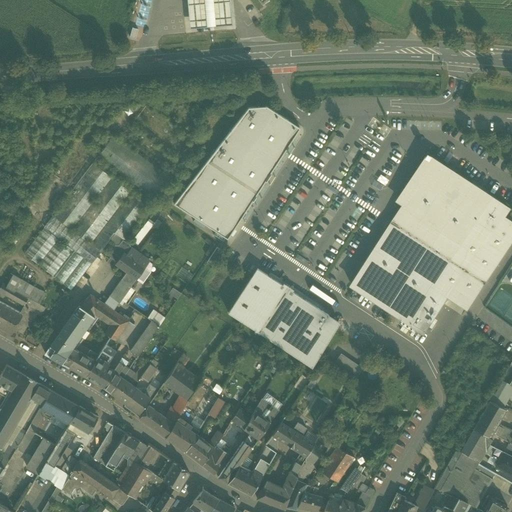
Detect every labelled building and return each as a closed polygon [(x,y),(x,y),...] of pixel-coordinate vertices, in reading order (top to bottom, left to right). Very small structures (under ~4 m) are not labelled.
[(186,0),(188,12),(189,28),(232,25),(231,9),(230,0),(186,0)] [(138,29),(132,28),(129,37),(135,39),(138,29)] [(174,182),(202,147),(143,102),(103,106),(23,211),(44,227),(24,254),(71,291),(109,241),(115,245),(112,252),(120,258),(123,253),(126,256),(131,248),(128,244),(123,241),(154,200),(155,201),(171,179),(174,182)] [(296,134),(300,128),(266,106),(248,108),(173,204),(195,218),(205,225),(216,232),(226,238),(227,239),(234,229),(240,219),(296,134)] [(244,222),(300,137),(296,134),(240,219),(244,222)] [(510,207),(426,152),(408,179),(394,201),(400,205),(398,208),(347,285),(397,318),(420,333),(422,334),(427,326),(433,317),(446,297),(466,310),(511,239),(511,220),(504,216),(510,207)] [(448,152),(443,161),(447,163),(452,156),(452,155),(448,152)] [(374,181),(371,185),(380,191),(383,186),(374,181)] [(329,185),(326,189),(335,194),(337,191),(329,185)] [(375,197),(370,204),(374,207),(379,199),(375,197)] [(193,221),(203,228),(205,225),(195,218),(193,221)] [(147,220),(131,239),(137,244),(153,224),(147,220)] [(226,238),(216,232),(213,235),(223,242),(226,238)] [(216,247),(206,262),(211,266),(221,251),(216,247)] [(149,261),(131,248),(126,256),(123,253),(120,258),(116,264),(127,272),(121,280),(131,286),(136,279),(142,283),(150,272),(144,268),(149,261)] [(305,259),(297,254),(294,258),(302,263),(305,259)] [(256,268),(227,313),(311,367),(340,322),(292,292),(293,290),(288,287),(283,283),(282,285),(256,268)] [(7,286),(28,298),(39,304),(45,293),(12,274),(7,286)] [(24,306),(28,298),(7,286),(2,283),(0,286),(0,297),(2,299),(5,294),(24,306)] [(0,303),(0,327),(12,334),(14,329),(22,334),(27,326),(29,327),(37,314),(41,316),(45,307),(39,304),(28,298),(24,306),(19,314),(0,303)] [(45,353),(65,365),(76,349),(72,347),(94,316),(79,305),(45,353)] [(436,320),(433,317),(427,326),(431,328),(436,320)] [(420,333),(397,318),(395,321),(418,336),(420,333)] [(151,320),(129,350),(138,356),(159,326),(151,320)] [(65,365),(85,377),(95,361),(76,349),(65,365)] [(95,361),(85,377),(103,387),(113,371),(107,367),(109,364),(107,362),(110,356),(102,351),(95,361)] [(341,353),(333,364),(355,379),(362,368),(341,353)] [(174,409),(181,413),(187,401),(201,380),(182,367),(187,359),(182,354),(177,362),(163,383),(182,397),(174,409)] [(113,371),(103,387),(111,393),(122,377),(123,378),(129,369),(119,362),(113,371)] [(140,375),(148,381),(156,369),(148,363),(140,375)] [(0,384),(11,390),(21,373),(7,364),(0,375),(0,384)] [(123,378),(122,377),(111,393),(125,403),(136,388),(131,384),(132,382),(137,382),(138,380),(140,377),(135,374),(129,369),(123,378)] [(30,400),(40,383),(21,373),(11,390),(0,408),(0,448),(1,449),(30,400)] [(500,407),(511,386),(509,384),(502,380),(490,401),(500,407)] [(40,408),(51,390),(40,383),(30,400),(35,403),(10,445),(16,449),(27,428),(40,408)] [(136,388),(125,403),(139,414),(156,389),(149,384),(146,390),(143,389),(141,392),(136,388)] [(54,416),(65,398),(51,390),(40,408),(54,416)] [(207,414),(215,418),(224,401),(217,397),(207,414)] [(68,424),(80,406),(65,398),(54,416),(68,424)] [(258,439),(258,440),(277,412),(260,399),(250,418),(244,429),(243,430),(249,433),(258,439)] [(490,401),(474,429),(489,437),(505,410),(500,407),(490,401)] [(167,419),(148,405),(139,418),(166,438),(174,424),(178,417),(181,413),(174,409),(167,419)] [(86,435),(97,417),(80,406),(68,424),(56,445),(46,461),(54,466),(75,432),(83,437),(86,435)] [(244,429),(250,418),(238,409),(231,420),(244,429)] [(185,451),(196,434),(198,431),(178,417),(174,424),(166,438),(185,451)] [(105,465),(125,433),(106,422),(105,423),(107,424),(105,427),(110,430),(93,458),(105,465)] [(302,463),(314,443),(302,435),(306,428),(297,422),(293,429),(281,422),(272,436),(265,445),(267,446),(276,452),(278,439),(300,453),(296,459),(302,463)] [(511,444),(511,430),(500,425),(495,434),(500,438),(511,444)] [(98,446),(107,430),(103,428),(94,443),(98,446)] [(492,439),(489,437),(474,429),(461,451),(479,461),(480,462),(492,439)] [(208,443),(196,434),(185,451),(202,464),(215,445),(223,434),(217,430),(209,441),(208,443)] [(129,456),(139,440),(125,433),(105,465),(113,470),(124,452),(129,456)] [(258,439),(249,433),(243,441),(252,448),(258,439)] [(302,463),(297,471),(297,476),(285,506),(295,509),(305,484),(300,482),(302,477),(303,478),(304,476),(306,477),(305,478),(306,478),(310,471),(309,471),(308,470),(312,465),(324,446),(326,447),(331,439),(321,433),(314,443),(302,463)] [(46,461),(56,445),(44,438),(27,468),(38,474),(46,461)] [(228,483),(240,465),(252,448),(243,441),(218,477),(227,484),(228,483)] [(202,464),(214,474),(230,450),(224,446),(221,450),(215,445),(202,464)] [(252,472),(240,465),(228,483),(251,495),(276,452),(267,446),(252,472)] [(321,472),(337,482),(354,457),(336,446),(329,457),(321,472)] [(494,465),(511,475),(511,456),(495,448),(490,455),(498,459),(494,465)] [(492,479),(495,473),(478,463),(479,461),(461,451),(454,451),(434,488),(458,499),(458,498),(467,503),(467,504),(469,506),(475,509),(492,479)] [(73,470),(78,461),(69,456),(60,470),(54,466),(46,461),(38,474),(61,488),(73,470)] [(171,460),(168,458),(157,477),(163,480),(169,485),(178,491),(189,473),(171,459),(171,460)] [(284,508),(285,506),(297,476),(297,471),(302,463),(296,459),(293,464),(289,470),(282,488),(266,480),(256,498),(284,508)] [(80,460),(79,460),(78,461),(73,470),(97,488),(112,499),(119,487),(80,460)] [(97,488),(73,470),(61,488),(70,494),(71,492),(72,493),(74,489),(73,488),(74,487),(80,486),(84,489),(83,490),(88,493),(88,492),(91,495),(97,488)] [(314,487),(306,484),(297,507),(317,511),(322,497),(312,493),(314,487)] [(434,490),(424,484),(413,504),(417,506),(417,507),(422,510),(434,490)] [(164,511),(178,491),(169,485),(162,496),(158,493),(155,498),(152,496),(145,507),(152,511),(164,511)] [(213,508),(218,499),(203,489),(192,503),(205,510),(204,511),(207,511),(211,507),(213,508)] [(414,511),(417,507),(417,506),(413,504),(404,500),(405,497),(395,492),(386,511),(414,511)] [(323,511),(337,511),(342,499),(344,497),(336,494),(335,497),(332,496),(328,502),(323,511)] [(482,511),(504,511),(507,507),(490,497),(482,511)] [(467,503),(458,498),(458,499),(452,509),(450,511),(466,511),(469,506),(467,504),(467,503)] [(230,511),(233,507),(218,499),(213,508),(211,507),(207,511),(230,511)] [(354,511),(359,504),(356,503),(342,499),(337,511),(354,511)] [(13,511),(0,503),(0,511),(13,511)]
